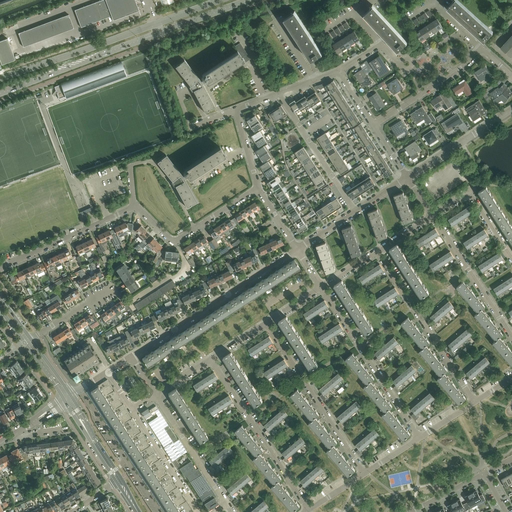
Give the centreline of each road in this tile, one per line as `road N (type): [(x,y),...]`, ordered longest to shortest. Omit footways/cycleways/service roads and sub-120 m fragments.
road 1 (residential): [(132,357),(297,248)]
road 2 (residential): [(475,402),(376,250)]
road 3 (residential): [(419,438),(321,286)]
road 4 (residential): [(308,510),(210,359)]
road 5 (residential): [(363,473),(266,322)]
road 6 (secondary): [(0,92),(159,33)]
road 7 (secondary): [(156,23),(0,80)]
road 8 (residential): [(160,511),(81,389)]
road 9 (residential): [(511,336),(432,214)]
road 10 (residential): [(0,266),(132,207)]
road 11 (residential): [(355,211),(278,94)]
road 12 (residential): [(227,506),(155,395)]
road 13 (residential): [(374,125),(481,49)]
road 14 (residential): [(408,177),(511,110)]
road 15 (residential): [(132,409),(199,511)]
